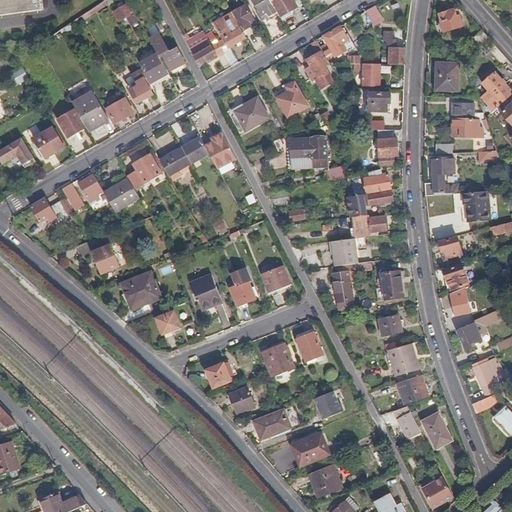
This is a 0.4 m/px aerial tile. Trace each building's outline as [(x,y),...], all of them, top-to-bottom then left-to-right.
[(0,0),(0,15),(43,10),(41,0),(0,0)] [(270,1),(269,0),(246,0),(249,5),(253,2),(258,11),(256,13),(260,22),(265,19),(268,18),(269,21),(278,15),(270,1)] [(292,0),(271,0),(270,1),(278,15),(282,21),(291,15),(290,13),(297,8),(292,0)] [(82,18),(85,22),(108,6),(105,2),(82,18)] [(131,26),(138,22),(128,5),(113,13),(119,23),(127,19),(131,26)] [(245,6),(232,14),(242,32),(251,27),(249,24),(254,22),(245,6)] [(373,10),(366,14),(374,27),(381,22),(373,10)] [(445,32),(463,27),(460,16),(456,17),(454,10),(439,15),(442,23),(439,26),(440,30),(444,31),(445,32)] [(232,67),(238,63),(229,48),(245,39),(242,32),(232,14),(215,24),(224,40),(218,44),(223,52),(232,67)] [(344,36),(339,28),(322,37),(326,44),(320,47),(321,49),(326,58),(332,55),(334,58),(341,54),(342,56),(355,49),(347,35),(344,36)] [(149,39),(160,34),(157,29),(147,35),(149,39)] [(478,47),(488,38),(482,31),(471,41),(478,47)] [(186,42),(190,49),(198,45),(198,46),(208,41),(206,36),(204,32),(186,42)] [(190,49),(199,66),(218,55),(213,47),(218,44),(212,32),(206,36),(208,41),(198,46),(198,45),(190,49)] [(404,65),(406,49),(396,49),(395,45),(393,45),(392,33),(383,32),(383,39),(389,49),(389,65),(404,65)] [(171,72),(187,64),(178,48),(170,53),(160,34),(149,39),(158,55),(159,58),(163,56),(171,72)] [(320,47),(316,41),(311,43),(316,52),(321,49),(320,47)] [(218,55),(223,52),(218,44),(213,47),(218,55)] [(321,89),(332,83),(324,68),(328,66),(320,53),(307,61),(311,68),(306,71),(308,74),(313,72),(317,79),(316,80),(321,89)] [(163,82),(171,78),(159,58),(158,55),(140,64),(143,70),(150,84),(161,78),(163,82)] [(349,55),(348,64),(359,64),(359,56),(349,55)] [(436,90),(457,91),(458,64),(436,64),(436,90)] [(379,87),(380,65),(364,65),(363,87),(379,87)] [(136,83),(128,88),(137,104),(153,95),(149,87),(151,86),(150,84),(143,70),(132,76),(136,83)] [(482,98),(494,111),(498,108),(511,94),(511,92),(495,73),(483,84),(489,92),(482,98)] [(58,91),(64,87),(59,78),(53,82),(58,91)] [(151,86),(152,88),(163,82),(161,78),(150,84),(151,86)] [(288,117),(308,106),(295,84),(275,95),(288,117)] [(88,118),(95,130),(104,124),(109,121),(93,93),(74,104),(83,121),(88,118)] [(390,104),(390,94),(368,93),(368,112),(386,112),(387,104),(390,104)] [(511,94),(498,108),(511,124),(511,94)] [(125,99),(107,110),(115,125),(134,114),(125,99)] [(246,132),(269,120),(258,100),(235,112),(246,132)] [(452,105),(452,120),(473,120),(473,105),(452,105)] [(58,120),(69,139),(86,130),(75,110),(58,120)] [(327,112),(320,116),(323,120),(323,121),(329,131),(334,123),(327,112)] [(321,133),(329,131),(323,121),(320,116),(318,113),(312,118),(321,133)] [(83,121),(91,133),(95,130),(88,118),(83,121)] [(473,120),(452,120),(452,138),(483,138),(482,132),(482,128),(480,128),(479,120),(473,120)] [(481,152),(496,151),(486,120),(481,120),(485,131),(485,135),(489,146),(481,146),(481,149),(481,152)] [(378,131),(384,131),(384,121),(368,122),(368,131),(378,131)] [(104,124),(95,130),(97,134),(107,129),(104,124)] [(53,128),(34,139),(46,159),(64,148),(53,128)] [(402,139),(402,130),(384,131),(378,131),(380,166),(394,165),(394,156),(398,156),(397,139),(402,139)] [(89,133),(83,135),(86,146),(93,143),(89,133)] [(237,160),(223,133),(215,137),(217,140),(209,144),(205,147),(209,154),(218,169),(237,160)] [(22,137),(0,148),(0,160),(1,163),(18,153),(19,156),(18,157),(24,168),(36,162),(22,137)] [(293,168),(328,165),(326,137),(290,140),(293,168)] [(200,138),(182,149),(191,164),(209,154),(205,147),(200,138)] [(435,144),(435,155),(453,154),(452,143),(435,144)] [(182,149),(161,162),(170,177),(191,164),(182,149)] [(494,160),(499,160),(496,151),(481,152),(478,152),(479,163),(494,162),(494,160)] [(138,171),(127,177),(129,179),(135,190),(162,174),(151,155),(134,165),(138,171)] [(425,183),(426,196),(458,195),(458,185),(447,185),(448,191),(445,191),(444,175),(454,174),(453,157),(433,159),(434,182),(425,183)] [(331,167),(332,177),(344,174),(344,164),(331,167)] [(366,194),(391,190),(388,175),(381,176),(380,170),(376,171),(377,177),(363,179),(366,194)] [(104,192),(94,176),(79,184),(90,203),(97,200),(95,197),(104,192)] [(105,194),(116,213),(140,197),(135,190),(129,179),(105,194)] [(62,190),(67,199),(75,212),(82,209),(85,207),(71,185),(62,190)] [(366,194),(349,197),(352,218),(354,218),(367,216),(366,206),(393,201),(391,190),(366,194)] [(247,196),(250,204),(257,201),(254,193),(247,196)] [(489,222),(487,193),(463,194),(464,204),(467,205),(468,222),(489,222)] [(46,199),(32,207),(41,224),(47,221),(48,223),(57,218),(59,222),(69,217),(61,202),(51,208),(46,199)] [(61,202),(69,217),(76,213),(75,212),(67,199),(61,202)] [(303,211),(303,210),(289,212),(291,221),(304,218),(303,211)] [(354,218),(355,229),(351,230),(351,239),(355,239),(370,237),(370,233),(387,231),(385,217),(368,219),(367,216),(354,218)] [(218,231),(224,227),(221,221),(214,225),(218,231)] [(511,221),(511,222),(490,228),(492,236),(511,231),(511,221)] [(224,227),(218,231),(221,236),(227,232),(224,227)] [(209,243),(204,235),(201,237),(205,245),(207,244),(209,243)] [(447,259),(463,255),(458,238),(440,243),(442,253),(446,252),(447,259)] [(93,242),(77,248),(81,258),(94,253),(103,275),(120,268),(111,246),(103,250),(99,239),(93,242)] [(358,264),(355,239),(351,239),(332,242),(336,267),(354,265),(358,264)] [(186,246),(188,252),(195,249),(193,243),(186,246)] [(373,270),(372,262),(358,264),(354,265),(355,272),(373,270)] [(354,265),(336,267),(332,268),(340,310),(355,307),(349,273),(355,272),(354,265)] [(451,291),(469,284),(463,265),(444,271),(447,280),(449,280),(451,291)] [(239,307),(257,300),(249,281),(251,280),(246,268),(232,274),(237,287),(231,289),(239,307)] [(264,276),(271,294),(291,286),(283,268),(264,276)] [(132,310),(162,299),(152,272),(121,284),(132,310)] [(381,275),(385,300),(404,297),(400,272),(381,275)] [(202,311),(224,303),(213,277),(191,285),(202,311)] [(492,280),(486,285),(495,295),(501,290),(498,283),(495,286),(493,284),(494,283),(492,280)] [(466,287),(451,294),(455,316),(465,314),(465,311),(471,310),(466,287)] [(499,311),(468,324),(469,326),(458,331),(466,350),(475,347),(474,343),(482,341),(476,327),(503,316),(499,311)] [(164,335),(181,328),(175,312),(158,319),(164,335)] [(403,333),(399,316),(379,320),(382,337),(403,333)] [(297,340),(306,362),(324,355),(315,333),(297,340)] [(488,358),(494,355),(511,347),(511,338),(485,350),(488,358)] [(386,346),(387,351),(389,351),(396,349),(395,343),(386,346)] [(420,369),(413,344),(396,349),(389,351),(397,376),(420,369)] [(274,375),(294,368),(285,345),(265,353),(274,375)] [(488,358),(472,364),(487,396),(501,389),(488,358)] [(214,388),(232,382),(225,364),(207,371),(214,388)] [(429,397),(422,375),(399,384),(406,405),(429,397)] [(248,388),(230,395),(237,414),(255,407),(248,388)] [(315,399),(323,420),(344,412),(341,405),(339,405),(334,392),(315,399)] [(473,404),(477,414),(498,404),(495,394),(473,404)] [(0,430),(17,425),(0,406),(0,430)] [(426,441),(408,406),(394,411),(398,420),(400,419),(410,439),(409,440),(413,448),(426,441)] [(509,435),(511,432),(511,411),(508,408),(496,420),(509,435)] [(284,411),(255,423),(262,440),(276,434),(278,438),(293,432),(284,411)] [(423,422),(437,448),(452,440),(438,413),(423,422)] [(400,419),(398,420),(409,440),(410,439),(400,419)] [(322,434),(292,446),(296,457),(298,456),(302,467),(327,457),(323,446),(326,445),(322,434)] [(20,469),(12,444),(0,447),(0,471),(1,475),(20,469)] [(334,466),(310,476),(319,498),(343,489),(334,466)] [(434,509),(453,497),(441,478),(422,490),(434,509)] [(70,511),(87,505),(81,496),(63,504),(58,494),(41,501),(46,511),(70,511)] [(390,495),(373,503),(377,510),(378,511),(406,511),(404,507),(398,510),(390,495)] [(499,511),(504,508),(495,498),(481,511),(499,511)] [(356,511),(345,500),(332,511),(356,511)]
